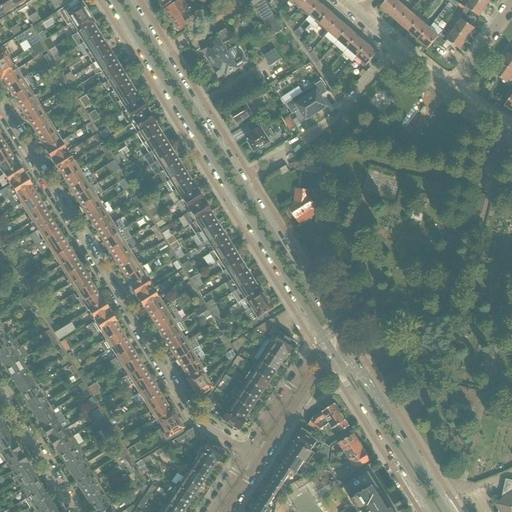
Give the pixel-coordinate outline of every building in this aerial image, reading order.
[(9,0),(0,0),(0,6),(6,16),(16,10),(9,0)] [(22,0),(9,0),(16,10),(17,13),(27,7),(25,4),(22,0)] [(49,0),(51,3),(55,9),(55,10),(62,6),(70,0),(49,0)] [(67,26),(68,25),(88,13),(81,3),(79,5),(76,0),(75,0),(58,11),(67,26)] [(169,16),(172,21),(197,5),(194,0),(187,5),(183,0),(180,0),(165,10),(166,11),(165,12),(168,17),(169,16)] [(249,0),(253,6),(267,28),(278,21),(270,9),(264,0),(249,0)] [(295,5),(298,9),(305,0),(289,0),(289,1),(290,0),(291,0),(296,4),(295,5)] [(304,14),(308,17),(320,3),(316,0),(305,0),(298,9),(299,9),(300,8),(305,12),(304,14)] [(386,0),(380,7),(390,16),(401,3),(396,0),(386,0)] [(486,6),(477,0),(470,0),(460,16),(464,18),(470,10),(479,17),(486,6)] [(308,17),(306,21),(314,28),(317,25),(318,24),(329,11),(320,3),(308,17)] [(390,16),(399,24),(410,12),(401,3),(390,16)] [(197,5),(172,21),(175,25),(174,26),(177,31),(178,30),(179,32),(197,21),(193,15),(200,11),(197,5)] [(318,36),(322,39),(339,20),(329,11),(317,25),(322,29),(319,33),(318,36)] [(399,24),(409,32),(420,20),(410,12),(399,24)] [(71,37),(92,24),(94,23),(88,13),(68,25),(74,35),(71,37)] [(32,15),(28,17),(32,24),(36,22),(32,15)] [(461,19),(454,30),(467,39),(475,28),(461,19)] [(339,20),(328,32),(329,32),(330,33),(334,37),(332,39),(336,42),(338,40),(348,28),(339,20)] [(409,32),(418,41),(429,28),(420,20),(409,32)] [(278,21),(267,28),(272,37),(283,30),(278,21)] [(71,37),(77,46),(98,33),(92,24),(71,37)] [(13,27),(9,29),(13,36),(17,34),(13,27)] [(31,28),(14,38),(19,45),(26,41),(31,48),(36,45),(40,43),(31,28)] [(342,47),(345,50),(357,36),(348,28),(338,40),(343,45),(342,47)] [(429,28),(418,41),(428,49),(436,40),(443,46),(446,43),(442,40),(445,37),(441,34),(439,37),(429,28)] [(207,45),(200,48),(205,56),(205,59),(207,62),(209,63),(210,63),(227,52),(227,51),(227,48),(226,46),(225,46),(223,46),(223,45),(232,39),(230,36),(226,29),(213,37),(205,42),(207,45)] [(298,29),(294,33),(297,38),(298,38),(302,35),(298,29)] [(467,39),(454,30),(447,40),(460,50),(467,39)] [(42,32),(38,34),(42,42),(46,39),(44,37),(45,37),(42,32)] [(77,46),(83,56),(86,54),(104,43),(98,33),(77,46)] [(357,36),(347,48),(348,49),(348,50),(353,53),(351,55),(355,58),(356,57),(367,44),(357,36)] [(46,39),(42,42),(48,51),(55,47),(49,38),(46,39)] [(302,43),(301,44),(306,49),(307,51),(311,47),(304,41),(302,43)] [(31,48),(27,50),(33,59),(45,51),(40,43),(36,45),(31,48)] [(104,43),(88,53),(94,63),(110,53),(104,43)] [(367,44),(355,58),(355,59),(357,57),(362,62),(361,64),(365,67),(377,53),(367,44)] [(0,47),(0,67),(10,61),(12,60),(6,51),(4,52),(1,47),(0,47)] [(227,52),(210,63),(209,66),(212,69),(214,70),(219,78),(225,74),(227,76),(238,69),(247,63),(243,56),(239,59),(233,48),(227,52)] [(313,52),(309,54),(310,55),(314,61),(318,58),(313,52)] [(110,53),(94,63),(100,72),(116,62),(110,53)] [(511,54),(509,53),(502,63),(511,70),(511,54)] [(278,54),(266,61),(270,67),(281,60),(278,54)] [(60,56),(54,60),(56,65),(63,61),(60,56)] [(0,79),(0,80),(2,79),(17,69),(15,66),(14,66),(10,61),(0,67),(0,79)] [(116,62),(100,72),(106,82),(122,72),(116,62)] [(511,70),(502,63),(494,74),(507,83),(511,77),(511,70)] [(2,79),(7,88),(24,77),(22,74),(20,75),(17,69),(2,79)] [(109,91),(110,93),(128,81),(122,72),(106,82),(104,83),(103,84),(106,90),(108,91),(109,91)] [(7,88),(13,97),(28,87),(25,82),(27,81),(24,77),(7,88)] [(110,93),(108,94),(114,104),(134,91),(128,81),(110,93)] [(321,81),(303,93),(317,114),(319,112),(327,107),(320,96),(327,92),(321,81)] [(13,97),(18,106),(36,95),(33,91),(31,92),(28,87),(13,97)] [(70,89),(65,92),(69,98),(73,96),(70,89)] [(114,104),(120,113),(140,101),(134,91),(114,104)] [(82,92),(75,96),(78,100),(85,96),(82,92)] [(303,93),(285,104),(292,115),(299,110),(306,121),(314,115),(317,114),(303,93)] [(18,106),(24,114),(39,105),(36,100),(38,99),(36,95),(18,106)] [(85,96),(78,100),(83,109),(84,109),(91,105),(85,95),(85,96)] [(73,96),(69,98),(75,108),(79,105),(73,96)] [(256,97),(239,108),(230,113),(234,119),(234,120),(235,123),(237,123),(237,124),(244,121),(253,115),(250,110),(260,103),(256,97)] [(130,121),(130,122),(148,111),(141,100),(140,101),(120,113),(120,114),(121,114),(127,123),(130,121)] [(24,114),(29,123),(47,112),(45,109),(43,110),(39,105),(24,114)] [(94,110),(88,115),(90,119),(97,115),(94,110)] [(136,134),(154,123),(155,123),(148,111),(130,122),(137,133),(136,134)] [(29,123),(35,132),(51,122),(48,118),(49,116),(47,112),(29,123)] [(97,115),(90,119),(93,123),(100,119),(97,115)] [(290,117),(284,120),(285,122),(290,131),(296,127),(290,117)] [(35,132),(40,141),(58,130),(55,127),(54,128),(51,122),(35,132)] [(252,122),(246,125),(253,137),(249,140),(248,139),(247,139),(245,136),(254,152),(263,146),(264,149),(267,149),(270,147),(271,144),(265,134),(271,130),(268,125),(265,124),(263,126),(261,123),(252,122)] [(90,123),(86,125),(91,135),(95,132),(90,123)] [(136,134),(142,144),(160,133),(154,123),(136,134)] [(107,127),(99,133),(102,138),(103,138),(111,134),(107,127)] [(40,141),(46,150),(62,140),(59,135),(60,134),(58,130),(40,141)] [(142,144),(148,153),(166,142),(160,133),(142,144)] [(97,134),(93,136),(97,143),(101,141),(101,140),(97,134)] [(104,140),(104,141),(106,145),(113,140),(110,136),(104,140)] [(45,150),(52,161),(69,150),(68,149),(71,147),(65,138),(62,140),(46,150),(45,150)] [(148,153),(154,163),(172,152),(166,142),(148,153)] [(100,146),(105,154),(109,152),(104,144),(100,146)] [(0,151),(0,163),(12,156),(7,147),(0,151)] [(58,171),(59,171),(74,161),(74,160),(73,161),(70,156),(72,155),(69,151),(69,150),(52,161),(58,171)] [(120,152),(113,156),(116,160),(123,156),(120,152)] [(154,163),(160,173),(178,162),(172,152),(154,163)] [(0,171),(2,175),(18,165),(12,156),(0,163),(0,171)] [(316,158),(314,169),(321,171),(323,159),(316,158)] [(59,171),(65,180),(82,169),(79,165),(77,166),(74,161),(59,171)] [(113,161),(106,166),(111,174),(115,172),(119,170),(113,161)] [(160,173),(157,175),(163,184),(184,171),(178,162),(160,173)] [(7,184),(7,185),(25,175),(19,164),(18,165),(2,175),(3,175),(6,179),(4,181),(7,184)] [(286,166),(279,170),(282,176),(289,172),(286,166)] [(65,180),(70,188),(86,179),(82,174),(84,173),(82,169),(65,180)] [(132,171),(125,175),(128,180),(135,175),(132,171)] [(184,171),(163,184),(169,194),(173,192),(190,181),(184,171)] [(8,186),(5,188),(11,197),(14,195),(15,195),(31,186),(31,185),(26,176),(25,175),(7,185),(8,186)] [(70,188),(76,197),(98,184),(92,175),(86,179),(70,188)] [(126,181),(122,183),(126,190),(130,188),(126,181)] [(169,194),(168,195),(171,200),(174,205),(176,204),(196,190),(190,181),(173,192),(169,194)] [(76,197),(81,206),(97,197),(103,193),(98,184),(76,197)] [(11,197),(7,199),(13,209),(19,205),(36,195),(31,186),(15,195),(14,195),(11,197)] [(394,200),(397,191),(387,188),(384,197),(394,200)] [(196,190),(176,204),(182,213),(186,211),(186,212),(204,201),(203,200),(197,190),(196,190)] [(289,209),(299,225),(314,216),(311,210),(315,207),(309,197),(310,191),(296,190),(294,206),(289,209)] [(469,211),(481,215),(487,196),(475,192),(469,211)] [(23,208),(26,213),(42,203),(36,195),(19,205),(21,209),(23,208)] [(132,197),(136,204),(140,201),(136,195),(132,197)] [(81,206),(87,215),(104,204),(102,201),(100,202),(97,197),(81,206)] [(150,200),(143,204),(146,209),(153,205),(150,200)] [(187,213),(183,215),(189,226),(210,213),(211,212),(205,202),(204,201),(186,212),(187,213)] [(27,219),(30,223),(47,212),(42,203),(26,213),(29,218),(27,219)] [(87,215),(92,224),(108,214),(105,209),(106,208),(104,204),(87,215)] [(143,208),(139,210),(143,217),(147,215),(143,208)] [(37,231),(53,221),(47,212),(30,223),(32,227),(34,226),(37,231)] [(92,224),(98,233),(113,223),(110,218),(112,217),(109,213),(108,214),(92,224)] [(210,213),(189,226),(195,235),(216,222),(210,213)] [(156,224),(158,227),(159,228),(165,224),(163,219),(156,224)] [(37,231),(29,236),(35,245),(58,230),(53,221),(37,231)] [(216,222),(195,235),(201,245),(204,243),(206,242),(222,232),(216,222)] [(98,233),(103,242),(120,231),(118,227),(116,228),(113,223),(98,233)] [(154,226),(150,228),(154,235),(158,232),(154,226)] [(120,231),(103,242),(109,251),(124,241),(131,237),(125,228),(120,231)] [(35,245),(40,254),(48,249),(64,239),(58,230),(41,241),(35,245)] [(162,233),(162,234),(165,240),(166,240),(172,236),(168,230),(167,230),(162,233)] [(222,232),(206,242),(212,251),(228,241),(222,232)] [(50,255),(52,259),(54,258),(69,248),(64,239),(48,249),(51,254),(50,255)] [(109,251),(114,260),(131,249),(129,245),(127,246),(124,241),(109,251)] [(164,241),(155,247),(161,255),(165,253),(169,250),(164,241)] [(210,253),(209,254),(215,263),(216,262),(218,261),(234,251),(228,241),(212,251),(210,253)] [(170,245),(169,246),(172,250),(178,246),(176,242),(170,245)] [(55,264),(57,268),(75,257),(69,248),(54,258),(57,263),(55,264)] [(114,260),(120,269),(135,259),(132,254),(134,253),(131,249),(114,260)] [(234,251),(218,261),(224,271),(240,261),(234,251)] [(62,270),(65,275),(80,266),(75,257),(57,268),(60,271),(62,270)] [(120,269),(125,277),(142,267),(140,263),(139,264),(135,259),(120,269)] [(176,261),(172,264),(176,271),(180,268),(176,261)] [(182,265),(181,265),(184,269),(190,265),(188,261),(182,265)] [(240,261),(224,271),(231,280),(246,270),(240,261)] [(125,277),(131,286),(146,277),(152,273),(146,264),(142,267),(125,277)] [(20,265),(14,269),(15,271),(20,279),(26,275),(20,265)] [(66,282),(68,285),(86,275),(80,266),(65,275),(68,281),(66,282)] [(185,277),(182,270),(177,273),(181,279),(185,277)] [(231,280),(225,284),(231,293),(252,280),(246,270),(231,280)] [(26,275),(20,279),(25,287),(34,281),(29,273),(26,275)] [(72,288),(76,293),(91,284),(86,275),(68,285),(71,289),(72,288)] [(190,279),(196,289),(202,284),(196,275),(190,279)] [(136,296),(136,297),(154,286),(153,285),(151,282),(149,283),(146,278),(147,277),(146,277),(131,286),(130,287),(136,296)] [(252,280),(231,293),(237,303),(241,301),(244,298),(258,289),(252,280)] [(15,283),(20,290),(23,288),(19,281),(15,283)] [(184,284),(189,291),(193,288),(189,281),(184,284)] [(33,283),(26,288),(29,293),(37,288),(33,283)] [(76,293),(64,300),(68,305),(77,299),(77,300),(79,303),(97,292),(91,284),(76,293)] [(143,308),(144,307),(159,298),(159,297),(158,297),(155,293),(157,292),(154,288),(154,286),(136,297),(143,308)] [(193,288),(189,291),(193,297),(197,294),(193,288)] [(258,289),(244,298),(250,308),(266,298),(260,288),(258,289)] [(84,306),(87,311),(102,301),(97,292),(79,303),(82,307),(84,306)] [(28,296),(20,301),(25,310),(33,304),(34,304),(29,296),(28,296)] [(144,307),(149,316),(166,305),(164,301),(162,302),(159,298),(144,307)] [(248,309),(244,312),(250,322),(250,329),(255,326),(261,323),(269,317),(266,312),(273,308),(266,298),(250,308),(248,309)] [(89,317),(92,322),(110,311),(103,301),(102,301),(87,311),(87,312),(88,311),(91,316),(89,317)] [(166,305),(149,316),(155,325),(170,315),(176,311),(171,302),(166,305)] [(40,304),(36,306),(41,314),(45,311),(40,304)] [(200,321),(210,315),(204,306),(200,308),(194,312),(200,321)] [(93,323),(87,326),(93,335),(99,331),(99,332),(115,322),(116,321),(110,312),(110,311),(92,322),(93,323)] [(170,315),(155,325),(160,334),(177,323),(181,320),(176,311),(170,315)] [(42,315),(47,323),(48,323),(51,321),(46,313),(42,315)] [(36,317),(41,324),(44,322),(40,315),(36,317)] [(217,323),(220,327),(227,323),(224,319),(217,323)] [(253,330),(266,339),(286,353),(288,354),(295,344),(294,344),(294,341),(293,339),(291,339),(289,340),(276,332),(273,327),(276,323),(275,321),(273,319),(271,320),(270,319),(253,330)] [(160,334),(166,343),(181,333),(187,330),(181,321),(177,323),(160,334)] [(69,322),(53,333),(58,341),(74,330),(69,322)] [(101,338),(103,342),(121,331),(115,322),(99,332),(103,337),(101,338)] [(49,330),(41,335),(46,343),(50,340),(54,338),(49,330)] [(0,337),(0,349),(13,341),(15,340),(10,331),(5,334),(0,337)] [(103,341),(99,344),(105,353),(110,349),(111,349),(126,340),(121,331),(103,342),(103,341)] [(166,343),(171,352),(188,341),(186,337),(184,338),(181,333),(166,343)] [(231,343),(231,345),(236,353),(245,339),(242,337),(231,343)] [(54,338),(50,340),(54,347),(58,344),(54,338)] [(193,338),(188,341),(171,352),(177,360),(192,351),(199,347),(193,338)] [(266,339),(260,349),(280,362),(286,353),(266,339)] [(0,349),(0,360),(0,361),(16,351),(20,348),(15,340),(13,341),(0,349)] [(114,359),(132,349),(126,340),(111,349),(114,354),(112,356),(114,359)] [(0,361),(6,369),(23,358),(27,356),(22,347),(20,348),(16,351),(0,361)] [(61,349),(57,351),(61,358),(65,356),(61,349)] [(114,359),(109,362),(115,371),(122,367),(137,357),(132,349),(114,359)] [(254,358),(257,361),(259,362),(274,372),(280,362),(260,349),(254,358)] [(224,355),(227,360),(227,359),(234,354),(232,350),(224,355)] [(177,360),(182,369),(199,359),(197,355),(195,356),(192,351),(177,360)] [(71,352),(67,354),(71,361),(75,358),(71,352)] [(227,359),(227,360),(229,364),(235,355),(234,354),(227,359)] [(137,357),(122,367),(125,372),(122,373),(125,377),(127,376),(143,366),(137,357)] [(6,369),(11,378),(27,368),(24,363),(26,362),(23,358),(6,369)] [(182,369),(188,378),(203,368),(200,363),(202,362),(199,359),(182,369)] [(241,364),(235,360),(232,364),(239,368),(241,364)] [(259,362),(252,371),(268,381),(274,372),(259,362)] [(68,368),(72,375),(76,372),(72,365),(68,368)] [(125,377),(120,380),(126,389),(133,385),(148,375),(143,366),(127,376),(125,377)] [(11,378),(16,386),(34,375),(32,371),(29,373),(27,368),(11,378)] [(186,379),(192,388),(207,378),(204,373),(206,372),(203,368),(188,378),(186,379)] [(82,370),(78,372),(83,379),(87,377),(82,370)] [(252,371),(246,380),(262,391),(268,381),(252,371)] [(16,386),(21,395),(37,385),(34,380),(36,379),(34,375),(16,386)] [(134,391),(136,395),(154,384),(148,375),(133,385),(136,390),(134,391)] [(207,378),(192,388),(197,398),(215,387),(212,383),(211,384),(207,378)] [(223,378),(220,382),(227,387),(229,383),(223,378)] [(246,380),(240,390),(256,400),(262,391),(246,380)] [(78,385),(83,392),(86,389),(82,382),(78,385)] [(140,398),(144,403),(159,393),(154,384),(136,395),(139,399),(140,398)] [(21,395),(27,403),(44,392),(42,388),(40,389),(37,385),(21,395)] [(90,390),(89,390),(94,397),(98,394),(93,388),(90,390)] [(240,390),(234,399),(249,409),(256,400),(240,390)] [(27,403),(32,412),(48,402),(45,397),(47,396),(44,392),(27,403)] [(145,409),(147,413),(165,402),(159,393),(144,403),(147,408),(145,409)] [(418,398),(423,406),(429,402),(424,394),(418,398)] [(217,401),(210,397),(208,402),(214,406),(217,401)] [(232,398),(226,408),(243,419),(249,409),(232,398)] [(89,402),(93,409),(97,406),(93,399),(89,402)] [(32,412),(37,420),(55,409),(53,405),(51,407),(48,402),(32,412)] [(151,415),(155,420),(170,411),(165,402),(147,413),(150,416),(151,415)] [(308,425),(314,429),(318,434),(322,428),(329,424),(332,429),(337,426),(340,432),(342,431),(344,431),(347,429),(348,427),(349,426),(335,404),(314,417),(313,419),(312,419),(308,425)] [(104,405),(100,408),(105,415),(109,412),(104,405)] [(55,409),(37,420),(42,428),(58,419),(62,416),(60,411),(61,411),(58,407),(55,409)] [(98,408),(89,414),(95,423),(95,422),(96,423),(96,422),(104,417),(98,408)] [(243,419),(226,408),(223,412),(225,413),(221,419),(232,426),(232,429),(233,431),(235,431),(236,430),(238,430),(245,420),(243,419)] [(159,424),(161,429),(177,419),(172,410),(170,411),(155,420),(157,425),(159,424)] [(42,428),(42,429),(47,438),(48,439),(65,428),(70,425),(67,420),(65,421),(62,416),(58,419),(42,428)] [(95,423),(91,425),(96,433),(100,430),(101,431),(110,426),(105,417),(104,417),(96,422),(96,423),(95,422),(95,423)] [(161,428),(155,432),(162,444),(163,444),(183,431),(182,429),(183,428),(183,429),(183,428),(177,419),(161,429),(161,428)] [(115,423),(111,426),(115,432),(120,430),(115,423)] [(0,440),(9,435),(3,426),(0,428),(0,440)] [(65,428),(48,439),(48,440),(54,449),(55,448),(73,437),(68,430),(72,427),(71,426),(67,428),(66,429),(65,428)] [(101,431),(106,440),(115,434),(110,426),(101,431)] [(182,435),(184,439),(186,442),(197,435),(197,434),(194,429),(193,428),(182,435)] [(120,430),(115,432),(119,439),(124,436),(120,430)] [(295,443),(296,444),(310,453),(310,451),(311,452),(312,451),(311,450),(316,442),(317,443),(318,441),(309,435),(309,433),(308,430),(305,430),(303,431),(295,443)] [(338,443),(344,453),(359,443),(353,434),(338,443)] [(0,451),(14,443),(9,435),(0,440),(0,451)] [(55,448),(60,457),(78,446),(73,437),(55,448)] [(201,446),(198,450),(215,461),(217,463),(224,452),(223,452),(223,450),(222,447),(220,447),(217,448),(207,442),(203,448),(201,446)] [(0,451),(0,458),(0,459),(3,463),(3,464),(21,453),(20,452),(14,443),(0,451)] [(348,460),(349,461),(365,452),(359,443),(344,453),(348,460)] [(168,444),(161,448),(163,451),(163,452),(170,448),(168,444)] [(296,444),(290,453),(304,462),(310,453),(296,444)] [(315,455),(327,463),(329,448),(322,444),(315,455)] [(78,446),(60,457),(65,465),(81,456),(81,455),(83,454),(80,449),(78,446)] [(121,454),(114,458),(119,466),(123,464),(126,462),(130,468),(132,467),(134,466),(126,453),(125,453),(124,451),(123,449),(120,451),(121,453),(121,454)] [(197,456),(195,460),(209,470),(215,461),(198,450),(195,455),(197,456)] [(348,460),(344,463),(345,465),(350,462),(352,466),(359,468),(362,466),(370,460),(365,452),(349,461),(348,460)] [(21,453),(3,464),(4,465),(6,469),(8,467),(11,472),(10,472),(11,473),(26,463),(27,463),(21,454),(21,453)] [(290,453),(283,465),(292,471),(296,474),(304,462),(290,453)] [(65,465),(71,474),(88,463),(86,459),(84,460),(81,456),(65,465)] [(189,464),(187,468),(204,479),(209,470),(195,460),(191,465),(189,464)] [(126,462),(123,464),(130,474),(133,473),(135,471),(132,467),(130,468),(126,462)] [(12,479),(14,483),(32,472),(26,463),(11,473),(13,477),(12,479)] [(71,474),(76,482),(91,472),(88,467),(90,466),(88,463),(71,474)] [(292,471),(283,465),(271,483),(280,489),(292,471)] [(186,473),(183,478),(198,488),(204,479),(187,468),(184,471),(186,473)] [(135,471),(133,473),(137,480),(141,477),(136,470),(135,471)] [(91,472),(76,482),(81,491),(99,480),(96,476),(93,471),(91,472)] [(18,485),(21,490),(37,480),(32,472),(14,483),(16,486),(18,485)] [(394,511),(369,472),(343,488),(358,511),(394,511)] [(181,476),(175,485),(192,496),(198,488),(181,476)] [(511,511),(511,480),(506,479),(501,501),(496,504),(499,509),(498,511),(511,511)] [(22,496),(25,500),(42,489),(37,480),(21,490),(24,495),(22,496)] [(81,491),(86,499),(102,489),(99,485),(101,483),(99,480),(81,491)] [(171,482),(165,491),(172,495),(173,496),(187,505),(192,496),(175,485),(171,482)] [(151,485),(147,492),(151,495),(155,488),(151,485)] [(262,496),(259,502),(268,508),(268,507),(272,502),(275,496),(279,491),(278,490),(270,485),(262,496)] [(29,502),(32,507),(47,497),(42,489),(25,500),(27,503),(29,502)] [(86,499),(91,507),(109,496),(107,493),(105,494),(102,489),(86,499)] [(145,495),(141,500),(145,503),(151,495),(147,492),(145,495)] [(172,495),(166,504),(178,511),(182,511),(187,505),(173,496),(172,495)] [(91,507),(94,511),(102,511),(112,506),(109,502),(111,500),(109,496),(91,507)] [(33,511),(42,511),(53,505),(47,497),(32,507),(35,511),(33,511)] [(141,500),(137,507),(141,509),(145,503),(141,500)] [(259,502),(251,511),(271,511),(272,511),(268,508),(259,502)]
